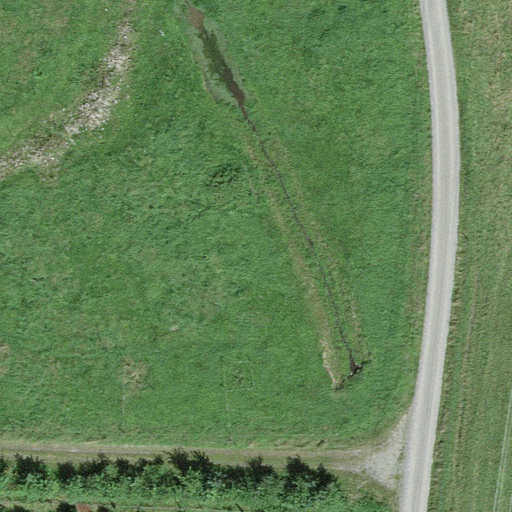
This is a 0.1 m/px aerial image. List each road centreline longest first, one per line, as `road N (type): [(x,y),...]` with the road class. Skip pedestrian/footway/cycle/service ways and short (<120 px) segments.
road 1 (track): [(417,511),(449,247),(443,0)]
road 2 (track): [(419,462),(0,458)]
